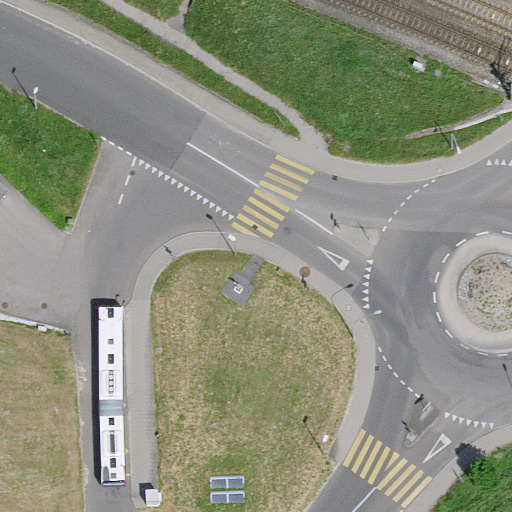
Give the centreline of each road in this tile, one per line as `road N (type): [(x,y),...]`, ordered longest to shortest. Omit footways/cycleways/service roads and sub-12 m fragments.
road 1 (secondary): [(0,42),(406,260)]
road 2 (unclassified): [(448,382),(354,511)]
road 3 (secondary): [(406,260),(398,297),(405,334),(448,382)]
road 4 (secondary): [(511,205),(456,209),(431,225),(406,260)]
